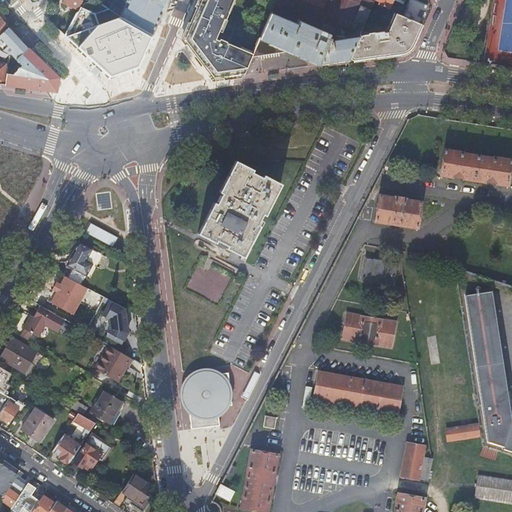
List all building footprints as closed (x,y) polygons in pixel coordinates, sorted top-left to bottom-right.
[(79,10),(83,0),(63,0),(62,3),(79,10)] [(151,38),(152,35),(121,18),(99,26),(95,15),(109,10),(95,0),(83,0),(79,10),(77,13),(65,36),(68,39),(112,77),(116,75),(124,72),(135,68),(138,67),(151,38)] [(166,0),(128,0),(127,3),(121,18),(152,35),(166,1),(166,0)] [(199,0),(196,8),(188,29),(183,40),(198,60),(214,79),(246,75),(255,54),(250,53),(240,48),(227,43),(228,42),(221,39),(220,41),(216,40),(222,27),(225,20),(226,20),(229,13),(233,3),(234,0),(199,0)] [(360,34),(373,4),(374,0),(277,0),(276,5),(275,7),(274,9),(254,56),(288,51),(315,62),(321,65),(349,61),(360,34)] [(375,0),(380,2),(379,4),(389,9),(392,0),(403,4),(404,0),(375,0)] [(407,8),(403,17),(419,24),(423,15),(427,6),(413,0),(409,0),(406,7),(407,8)] [(368,33),(360,34),(349,61),(382,56),(402,54),(403,53),(405,52),(407,52),(409,50),(410,49),(411,48),(411,47),(412,46),(421,25),(419,24),(403,17),(398,15),(394,13),(387,31),(385,31),(382,29),(370,30),(368,33)] [(0,34),(8,27),(7,26),(0,18),(0,34)] [(19,38),(8,27),(0,34),(0,42),(16,60),(28,48),(19,38)] [(8,67),(5,85),(37,89),(57,91),(59,78),(28,48),(16,60),(22,66),(21,67),(20,67),(19,68),(18,69),(16,68),(15,70),(16,72),(13,74),(10,74),(11,64),(8,67)] [(463,153),(445,150),(441,176),(452,178),(453,177),(464,178),(464,180),(485,183),(485,181),(496,183),(496,184),(507,186),(507,184),(511,160),(493,158),(493,159),(462,155),(463,153)] [(237,160),(221,191),(223,193),(218,204),(215,202),(199,233),(216,242),(217,239),(222,242),(228,246),(227,248),(244,257),(260,226),(258,225),(263,214),(266,215),(282,184),(265,175),(264,178),(253,172),(254,169),(237,160)] [(394,198),(379,196),(375,221),(417,228),(421,203),(405,200),(405,199),(394,197),(394,198)] [(91,223),(86,231),(113,246),(115,242),(117,238),(91,223)] [(87,276),(93,265),(86,261),(93,249),(80,242),(68,266),(87,276)] [(374,260),(366,259),(362,279),(370,281),(370,282),(384,285),(384,284),(393,286),(397,265),(388,263),(389,262),(374,260)] [(89,288),(67,276),(62,284),(58,291),(55,298),(52,303),(74,314),(81,302),(89,288)] [(489,446),(511,453),(511,422),(507,421),(487,290),(461,293),(484,444),(489,446)] [(112,300),(105,297),(103,301),(109,305),(112,300)] [(126,308),(112,300),(109,305),(104,316),(110,319),(111,329),(108,335),(123,343),(129,332),(127,317),(122,314),(126,308)] [(25,329),(32,333),(38,336),(46,324),(59,331),(66,320),(41,305),(34,316),(33,319),(30,317),(24,328),(25,329)] [(395,322),(347,313),(342,337),(391,346),(395,322)] [(80,328),(86,332),(89,326),(83,322),(80,328)] [(21,336),(28,339),(32,333),(25,329),(21,336)] [(31,362),(37,352),(13,338),(1,358),(13,365),(25,372),(31,362)] [(127,367),(132,358),(111,346),(97,370),(117,382),(123,372),(122,371),(123,368),(125,365),(127,367)] [(41,354),(37,352),(31,362),(35,364),(41,354)] [(189,372),(186,377),(184,379),(183,380),(182,383),(181,387),(181,396),(184,404),(186,406),(187,412),(188,423),(192,423),(204,422),(217,420),(216,415),(220,413),(226,408),(231,401),(232,393),(231,384),(228,376),(221,370),(214,367),(205,366),(197,368),(189,372)] [(0,390),(5,393),(10,385),(5,383),(11,373),(0,367),(0,390)] [(401,387),(319,372),(314,398),(397,413),(401,387)] [(0,413),(9,401),(11,397),(5,393),(0,390),(0,413)] [(103,390),(91,411),(100,417),(110,423),(123,402),(103,390)] [(11,397),(9,401),(0,413),(0,417),(5,421),(7,422),(9,420),(11,422),(20,409),(22,410),(26,404),(19,400),(18,401),(11,397)] [(73,407),(85,414),(89,407),(77,400),(73,407)] [(22,429),(40,441),(54,421),(36,409),(29,419),(22,429)] [(97,423),(79,413),(74,420),(81,425),(80,427),(82,428),(84,426),(91,431),(97,423)] [(277,417),(265,416),(263,426),(275,428),(277,417)] [(447,441),(480,436),(478,425),(445,430),(447,441)] [(66,431),(53,451),(61,456),(60,458),(64,460),(69,464),(82,445),(78,443),(72,439),(74,436),(66,431)] [(75,462),(83,468),(84,467),(86,464),(92,468),(93,468),(99,458),(101,460),(103,461),(113,447),(93,434),(87,444),(75,462)] [(84,434),(78,443),(82,445),(88,437),(84,434)] [(424,447),(407,444),(401,477),(418,480),(424,447)] [(494,460),(497,451),(482,446),(479,456),(494,460)] [(266,511),(277,455),(251,451),(240,507),(264,511),(266,511)] [(0,500),(1,499),(18,475),(0,462),(0,492),(1,493),(0,494),(0,500)] [(134,474),(123,492),(128,495),(125,500),(133,505),(143,511),(149,503),(146,500),(148,497),(142,492),(147,483),(134,474)] [(12,507),(18,498),(29,483),(23,478),(18,475),(1,499),(12,507)] [(511,480),(477,475),(474,499),(511,504),(511,480)] [(32,511),(44,496),(45,493),(41,490),(29,483),(18,498),(25,503),(27,501),(31,504),(27,509),(31,511),(32,511)] [(220,486),(215,495),(230,503),(235,493),(220,486)] [(422,511),(425,499),(398,494),(394,511),(422,511)] [(32,511),(49,511),(55,504),(54,502),(44,496),(32,511)] [(65,511),(68,509),(59,503),(57,501),(55,504),(49,511),(65,511)]
